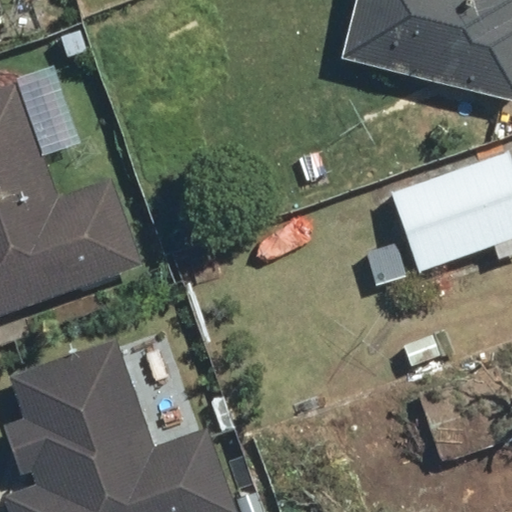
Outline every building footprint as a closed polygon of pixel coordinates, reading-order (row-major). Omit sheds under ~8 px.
[(0,0),(0,41),(11,38),(1,11),(13,7),(10,0),(0,0)] [(511,0),(354,0),(343,41),(511,86),(511,0)] [(26,77),(0,86),(0,313),(153,260),(123,174),(66,194),(26,77)] [(511,150),(403,188),(417,229),(373,245),(387,285),(431,270),(511,241),(511,150)] [(120,325),(11,363),(28,411),(9,417),(32,483),(13,489),(20,511),(235,511),(251,507),(221,421),(161,442),(120,325)]
